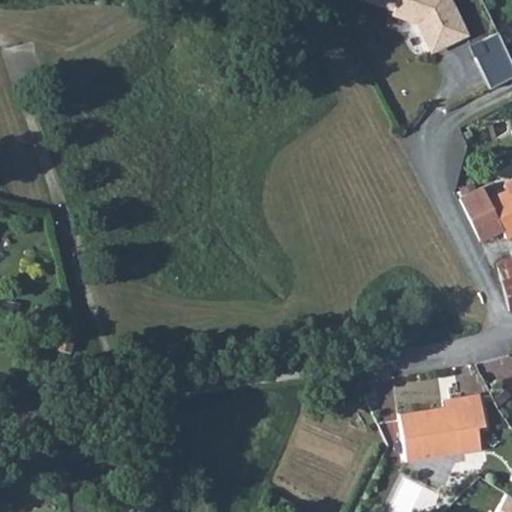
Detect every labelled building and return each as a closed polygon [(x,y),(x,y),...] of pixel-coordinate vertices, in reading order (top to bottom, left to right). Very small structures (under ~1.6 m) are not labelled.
[(386,0),(417,11),(434,46),(467,30),(453,0),(386,0)] [(471,42),(492,85),(507,76),(511,73),(511,54),(499,29),(471,42)] [(511,196),(492,205),(508,238),(511,236),(511,196)] [(511,263),(498,268),(503,284),(511,281),(511,263)] [(511,281),(503,284),(510,311),(511,310),(511,281)] [(53,334),(49,358),(62,361),(67,337),(53,334)] [(457,404),(395,413),(403,459),(479,447),(475,425),(482,424),(477,392),(456,395),(457,404)]
